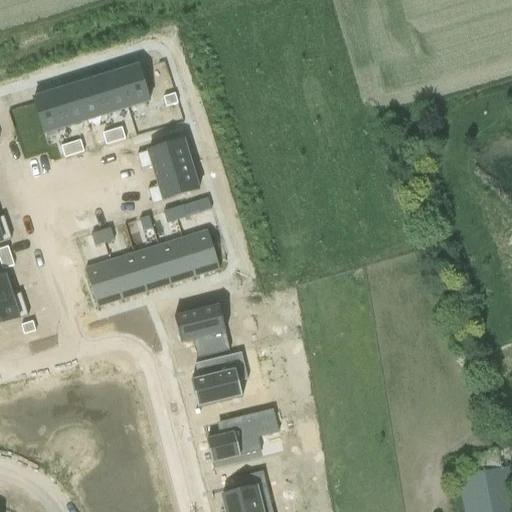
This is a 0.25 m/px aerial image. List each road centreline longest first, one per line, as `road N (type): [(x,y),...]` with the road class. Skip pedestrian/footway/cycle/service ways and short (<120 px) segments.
road 1 (residential): [(188,511),(150,364),(130,348),(78,352)]
road 2 (residential): [(31,212),(78,352)]
